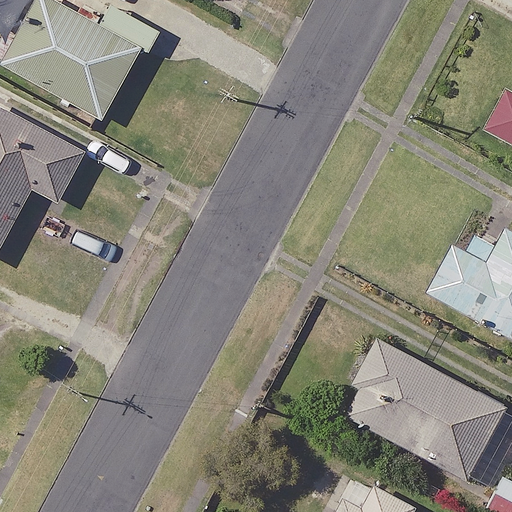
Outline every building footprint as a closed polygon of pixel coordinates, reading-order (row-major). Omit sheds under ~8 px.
[(64,0),(0,0),(0,24),(12,31),(0,53),(0,58),(104,117),(145,45),(64,0)] [(511,89),(507,87),(486,127),(511,141),(511,89)] [(91,143),(0,94),(0,249),(34,185),(61,200),(91,143)] [(511,183),(496,211),(506,217),(491,241),(463,224),(427,285),(511,336),(511,183)] [(504,405),(377,337),(338,408),(465,477),(504,405)] [(511,511),(511,475),(503,471),(484,509),(490,511),(511,511)] [(429,511),(355,472),(333,511),(429,511)]
